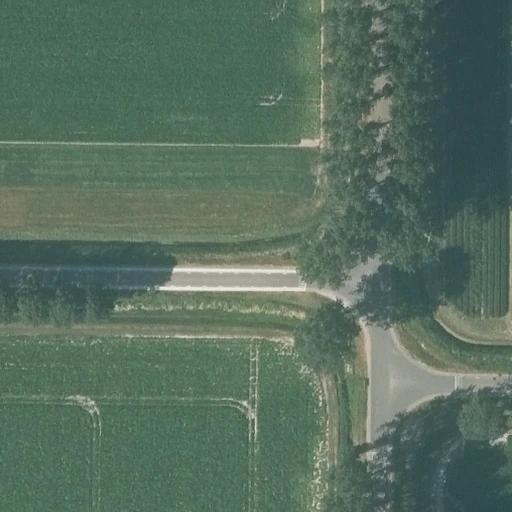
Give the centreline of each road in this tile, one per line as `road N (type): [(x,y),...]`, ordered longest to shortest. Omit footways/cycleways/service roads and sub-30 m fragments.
road 1 (unclassified): [(378,281),(0,277)]
road 2 (unclassified): [(378,281),(379,0)]
road 3 (unclassified): [(511,385),(378,384)]
road 4 (unclassified): [(377,511),(378,384)]
